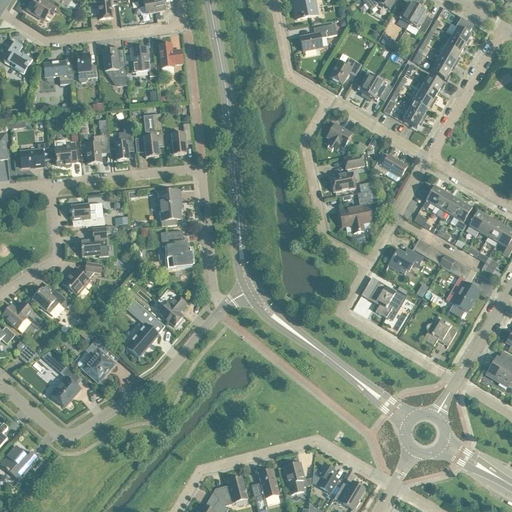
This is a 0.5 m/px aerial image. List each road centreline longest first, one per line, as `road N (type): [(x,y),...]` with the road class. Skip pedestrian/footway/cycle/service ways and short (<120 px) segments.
road 1 (residential): [(223,306),(214,296),(202,169),(51,185)]
road 2 (tertiary): [(251,287),(208,0)]
road 3 (residential): [(223,306),(162,378),(81,430),(54,432),(0,384)]
road 4 (residential): [(175,511),(199,470),(315,439),(393,485)]
road 5 (residential): [(0,12),(46,40),(169,28),(184,23),(179,0)]
road 6 (tertiary): [(407,419),(281,323),(251,287)]
road 7 (residential): [(369,263),(323,240),(304,142),(327,99)]
road 8 (residential): [(455,379),(342,310),(369,263)]
road 9 (residential): [(428,159),(505,28)]
road 10 (residential): [(0,294),(56,255),(51,185)]
road 11 (residential): [(327,99),(287,70),(273,0)]
